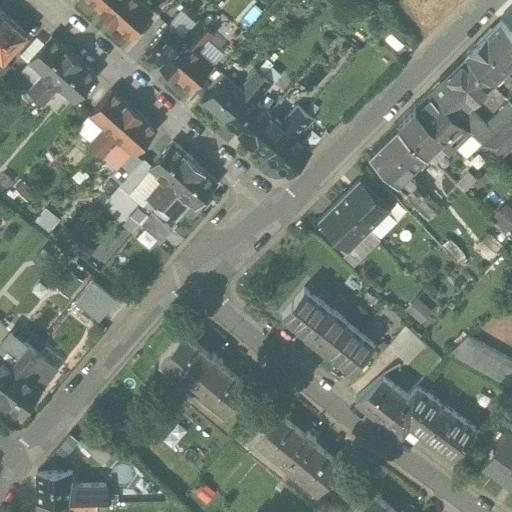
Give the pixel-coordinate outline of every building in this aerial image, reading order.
[(86,0),(96,8),(107,18),(122,0),(86,0)] [(122,0),(107,18),(119,28),(130,38),(136,31),(152,12),(138,0),(122,0)] [(3,16),(0,18),(0,58),(2,61),(3,61),(25,36),(3,16)] [(183,39),(168,25),(151,44),(145,51),(156,61),(168,71),(206,27),(199,21),(183,39)] [(466,56),(492,83),(505,71),(511,63),(511,35),(507,30),(500,22),(466,56)] [(206,27),(168,71),(179,81),(190,91),(197,84),(213,65),(198,52),(214,34),(206,27)] [(51,37),(45,44),(28,62),(44,76),(28,94),(35,100),(73,57),(62,47),(51,37)] [(362,38),(356,44),(362,49),(367,44),(362,38)] [(432,90),(458,117),(492,83),(466,56),(432,90)] [(73,57),(35,100),(36,101),(43,107),(59,89),(74,102),(90,83),(90,84),(96,77),(85,67),(73,57)] [(2,61),(0,63),(0,81),(11,69),(3,61),(2,61)] [(240,89),(225,76),(203,101),(225,121),(263,77),(256,71),(240,89)] [(492,83),(511,104),(511,79),(505,71),(492,83)] [(263,77),(225,121),(236,130),(236,131),(245,139),(268,114),(255,102),(271,84),(263,77)] [(511,143),(511,104),(492,83),(458,117),(472,132),(484,145),(496,158),(511,143)] [(111,90),(105,97),(89,116),(104,129),(96,138),(88,147),(96,154),(134,110),(122,100),(123,100),(111,90)] [(415,107),(455,148),(472,132),(458,117),(432,90),(415,107)] [(35,100),(28,94),(21,103),(28,110),(35,100)] [(43,107),(36,101),(28,110),(37,118),(46,110),(43,107)] [(268,114),(245,139),(255,148),(266,157),(304,113),(297,107),(281,125),(268,114)] [(415,107),(398,124),(426,153),(436,143),(444,151),(442,154),(448,160),(444,163),(451,170),(454,167),(452,165),(462,156),(455,148),(415,107)] [(134,110),(96,154),(103,160),(119,142),(134,155),(150,137),(157,130),(146,120),(145,120),(134,110)] [(304,113),(266,157),(288,177),(311,151),(296,138),(312,120),(304,113)] [(370,152),(397,181),(407,172),(426,153),(398,124),(370,152)] [(88,131),(80,141),(88,147),(96,138),(88,131)] [(150,168),(149,169),(152,171),(158,176),(161,186),(149,200),(156,207),(194,163),(172,143),(150,168)] [(472,167),(462,156),(452,165),(454,167),(462,175),(454,183),(463,191),(476,179),(468,171),(472,167)] [(127,158),(109,178),(120,187),(138,166),(127,158)] [(138,166),(120,187),(130,196),(152,171),(149,169),(150,168),(142,162),(138,166)] [(194,163),(156,207),(164,213),(179,195),(194,208),(217,183),(194,163)] [(407,172),(397,181),(414,198),(442,170),(438,166),(423,181),(418,175),(414,179),(407,172)] [(149,200),(161,186),(158,176),(152,171),(130,196),(143,206),(149,200)] [(361,178),(340,199),(369,229),(391,207),(361,178)] [(340,199),(318,220),(348,250),(369,229),(340,199)] [(156,207),(149,200),(143,206),(151,213),(156,207)] [(171,230),(152,214),(152,213),(151,213),(141,225),(161,243),(171,230)] [(43,252),(36,261),(43,267),(51,258),(43,252)] [(70,273),(57,290),(67,298),(80,281),(70,273)] [(18,283),(9,293),(16,298),(24,288),(18,283)] [(304,287),(282,313),(308,334),(307,335),(325,350),(326,349),(351,370),(373,345),(344,321),(345,321),(333,310),(332,311),(304,287)] [(19,304),(10,297),(0,308),(0,318),(4,322),(19,304)] [(403,322),(384,342),(407,363),(426,343),(403,322)] [(63,340),(51,330),(44,338),(56,348),(63,340)] [(247,389),(220,366),(222,363),(214,356),(211,359),(184,336),(160,364),(224,417),(247,389)] [(0,357),(0,393),(33,352),(25,346),(10,365),(0,357)] [(33,352),(0,393),(0,400),(20,416),(41,389),(25,377),(40,358),(33,352)] [(382,376),(355,399),(383,423),(407,397),(382,376)] [(407,397),(383,423),(401,435),(408,425),(453,459),(475,430),(416,387),(407,397)] [(305,438),(278,415),(254,443),(317,496),(341,468),(313,445),(316,442),(308,435),(305,438)] [(115,451),(92,429),(78,444),(102,466),(115,451)] [(511,434),(506,430),(482,464),(511,485),(511,434)] [(71,473),(37,473),(37,503),(88,502),(96,502),(105,502),(106,503),(106,486),(76,486),(72,483),(71,473)] [(393,511),(371,494),(355,511),(393,511)] [(88,502),(37,503),(37,511),(96,511),(96,502),(88,502)]
